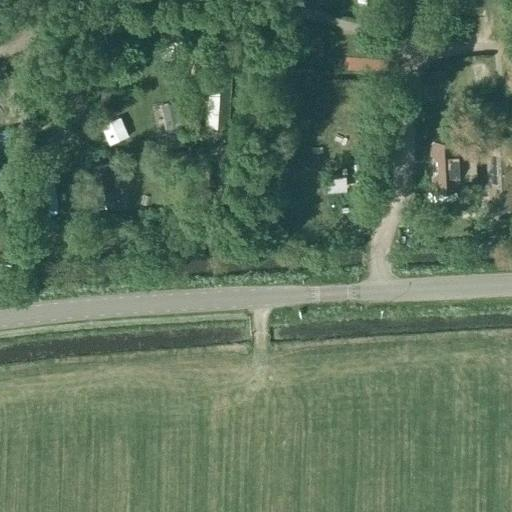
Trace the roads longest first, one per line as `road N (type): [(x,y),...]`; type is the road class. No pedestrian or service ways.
road 1 (unknown): [(511,49),(421,64),(380,30),(190,6),(128,8),(36,30),(23,37),(2,224)]
road 2 (tertiary): [(0,316),(511,283)]
